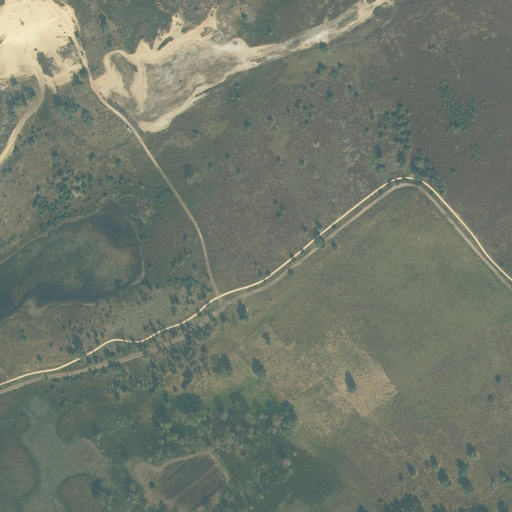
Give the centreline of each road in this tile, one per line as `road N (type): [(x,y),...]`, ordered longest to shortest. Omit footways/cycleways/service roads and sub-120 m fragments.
road 1 (track): [(218,310),(264,288),(393,188),(411,184),(511,290)]
road 2 (track): [(219,296),(188,213),(132,128),(100,97),(47,0)]
road 3 (track): [(218,310),(177,340),(125,360),(0,392)]
